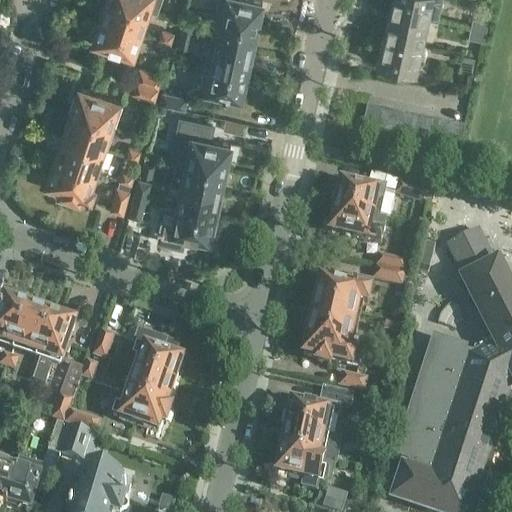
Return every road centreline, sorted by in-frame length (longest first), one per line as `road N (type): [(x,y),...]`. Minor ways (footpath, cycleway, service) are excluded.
road 1 (residential): [(257,320),(328,0)]
road 2 (residential): [(257,320),(0,232)]
road 3 (residential): [(257,320),(214,511)]
road 4 (residential): [(0,125),(41,0)]
